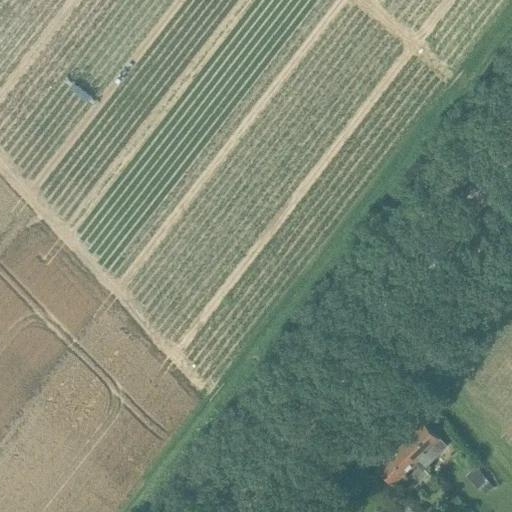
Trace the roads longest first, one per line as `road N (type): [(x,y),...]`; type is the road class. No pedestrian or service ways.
road 1 (secondary): [(231,511),(496,168)]
road 2 (residential): [(291,511),(419,344),(484,234),(497,202),(496,168)]
